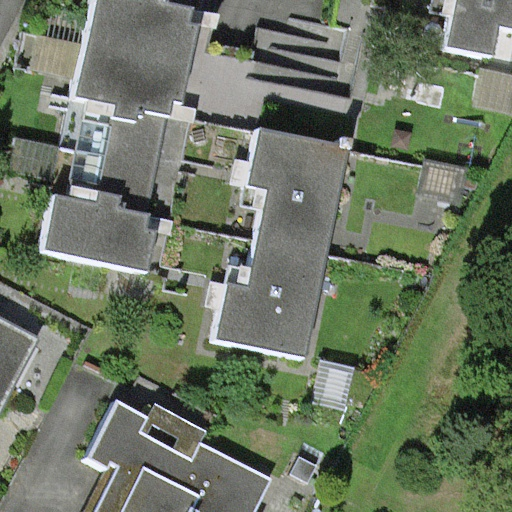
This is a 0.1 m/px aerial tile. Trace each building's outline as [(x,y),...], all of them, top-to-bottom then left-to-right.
[(87,0),(37,254),(141,275),(149,234),(140,233),(142,223),(162,121),(166,104),(174,106),(189,29),(181,27),(184,15),(186,0),(87,0)] [(511,0),(446,0),(447,0),(437,51),(483,60),(489,31),(511,35),(511,0)] [(330,150),(249,133),(240,178),(238,189),(258,193),(238,292),(218,288),(217,293),(206,343),(297,362),(341,144),(332,142),(330,150)] [(37,350),(0,330),(0,404),(6,407),(37,350)] [(253,511),(268,484),(110,403),(79,462),(101,473),(104,467),(113,472),(110,479),(92,511),(253,511)]
